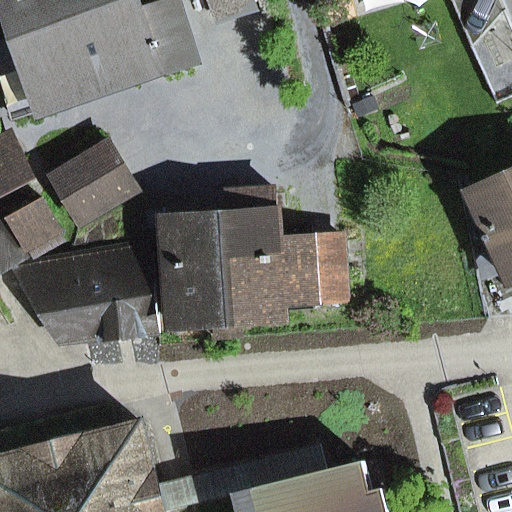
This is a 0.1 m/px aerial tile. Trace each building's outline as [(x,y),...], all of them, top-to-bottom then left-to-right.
[(5,0),(18,38),(0,44),(0,67),(16,119),(46,109),(43,101),(84,86),(149,62),(155,77),(196,64),(176,0),(144,11),(140,0),(5,0)] [(210,0),(218,21),(257,8),(254,0),(210,0)] [(84,86),(89,101),(155,77),(149,62),(84,86)] [(0,194),(32,179),(11,135),(0,140),(0,194)] [(82,224),(139,190),(111,141),(53,175),(82,224)] [(511,174),(472,193),(492,235),(486,238),(489,244),(495,241),(511,278),(511,174)] [(314,302),(347,300),(343,237),(280,241),(277,190),(230,193),(231,213),(224,214),(231,319),(243,319),(283,316),(283,313),(282,289),(314,287),(314,302)] [(58,232),(46,201),(14,218),(30,248),(58,232)] [(179,321),(179,323),(214,320),(231,319),(224,214),(218,214),(217,203),(172,206),(179,321)] [(0,275),(31,255),(0,205),(0,275)] [(168,322),(179,321),(172,206),(144,208),(146,232),(159,231),(168,322)] [(88,341),(161,334),(153,243),(18,266),(46,315),(85,312),(88,341)] [(314,302),(314,287),(282,289),(283,313),(315,311),(314,302)] [(63,343),(88,341),(85,312),(46,315),(63,343)] [(229,337),(244,336),(243,319),(231,319),(214,320),(215,338),(229,337)] [(168,511),(238,495),(327,472),(320,446),(159,486),(145,427),(0,463),(0,511),(168,511)] [(391,511),(386,490),(374,493),(366,463),(327,472),(238,495),(241,511),(391,511)]
